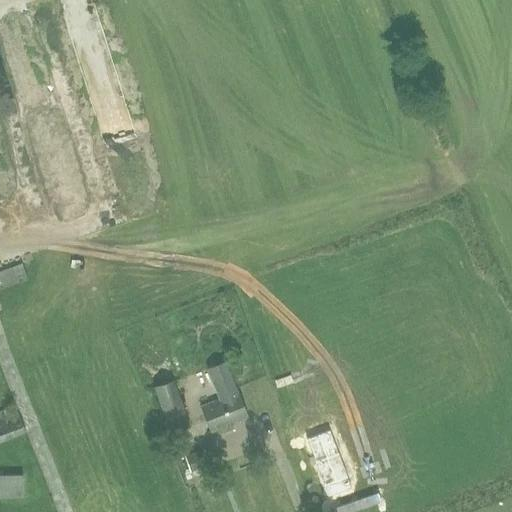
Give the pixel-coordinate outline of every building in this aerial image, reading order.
[(0,288),(27,279),(22,264),(0,271),(0,288)] [(190,379),(167,388),(182,426),(205,417),(203,411),(217,406),(224,422),(256,409),(237,361),(204,374),(207,381),(193,386),(190,379)] [(0,441),(26,431),(19,412),(0,419),(0,441)] [(190,472),(210,466),(204,448),(185,454),(190,472)] [(0,497),(24,497),(24,474),(0,474),(0,497)]
